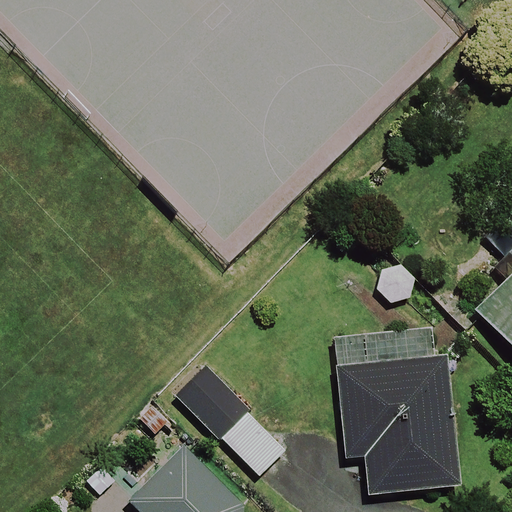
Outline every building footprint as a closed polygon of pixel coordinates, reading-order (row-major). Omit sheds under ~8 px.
[(511,276),(471,316),(511,359),(511,276)] [(452,490),(431,339),(328,353),(343,463),(357,461),(363,502),(452,490)] [(242,408),(197,373),(161,419),(206,455),(242,408)] [(281,458),(246,420),(219,445),(254,483),(281,458)] [(234,511),(180,455),(132,500),(139,511),(234,511)]
